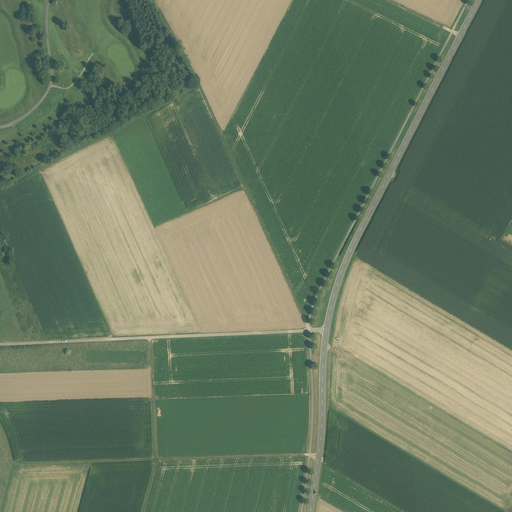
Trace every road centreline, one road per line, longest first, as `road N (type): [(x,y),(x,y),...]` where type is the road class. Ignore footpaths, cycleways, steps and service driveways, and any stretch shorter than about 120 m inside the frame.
road 1 (secondary): [(478,0),(348,253),(325,330)]
road 2 (track): [(200,88),(308,330)]
road 3 (track): [(0,193),(200,88)]
road 4 (secondary): [(310,511),(325,330)]
road 5 (track): [(146,511),(159,462),(153,340)]
road 6 (track): [(0,189),(143,113)]
road 7 (track): [(317,455),(159,462)]
road 8 (track): [(49,0),(51,86),(28,114),(0,127)]
road 9 (track): [(16,467),(159,462)]
